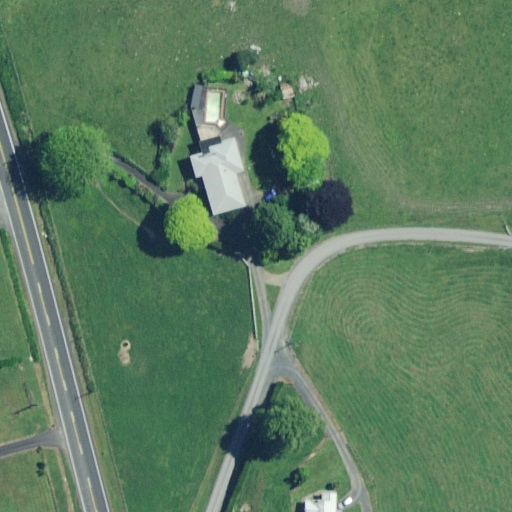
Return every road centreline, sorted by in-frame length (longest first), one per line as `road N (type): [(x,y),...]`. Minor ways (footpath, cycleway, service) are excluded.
road 1 (track): [(511,239),(361,241),(323,259),(203,511)]
road 2 (tertiary): [(0,140),(98,511)]
